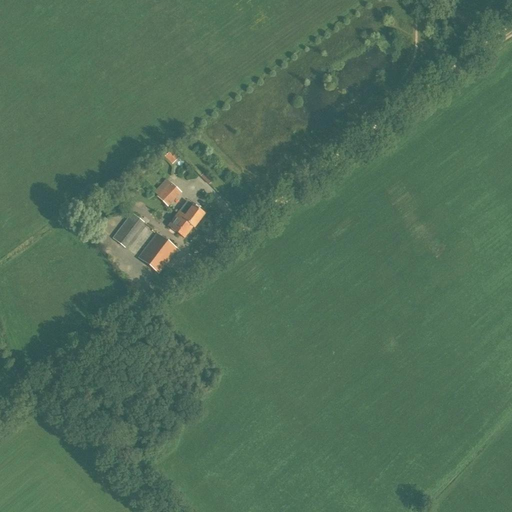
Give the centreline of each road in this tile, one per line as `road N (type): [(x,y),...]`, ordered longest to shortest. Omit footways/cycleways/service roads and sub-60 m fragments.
road 1 (track): [(241,232),(511,32)]
road 2 (unclassified): [(0,414),(241,232)]
